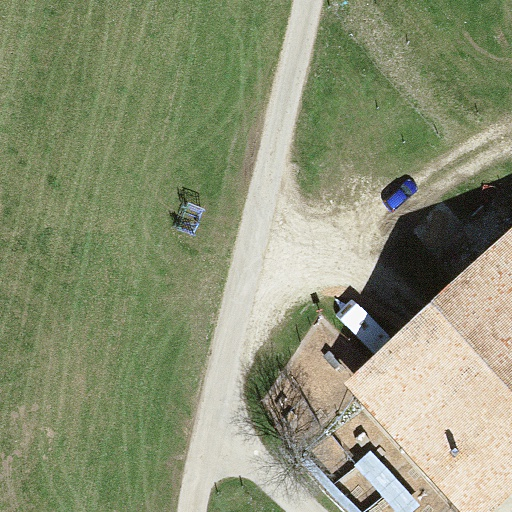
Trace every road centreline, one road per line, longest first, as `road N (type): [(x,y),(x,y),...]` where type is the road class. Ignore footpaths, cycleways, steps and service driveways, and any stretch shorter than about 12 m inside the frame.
road 1 (track): [(198,511),(234,318),(310,0)]
road 2 (track): [(308,511),(235,440),(217,402)]
